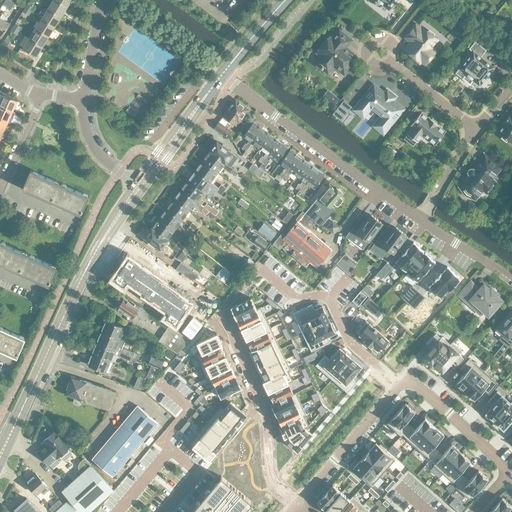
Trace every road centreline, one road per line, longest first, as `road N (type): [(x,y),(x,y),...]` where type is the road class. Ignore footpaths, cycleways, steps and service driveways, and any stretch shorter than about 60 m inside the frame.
road 1 (residential): [(131,250),(229,326),(265,420),(270,479),(297,502)]
road 2 (residential): [(417,217),(231,80)]
road 3 (tertiary): [(0,457),(77,284)]
road 4 (residential): [(398,383),(297,502)]
road 5 (residential): [(404,377),(511,477)]
road 6 (residential): [(398,383),(346,339),(329,299),(295,301)]
road 7 (residential): [(476,128),(380,51)]
